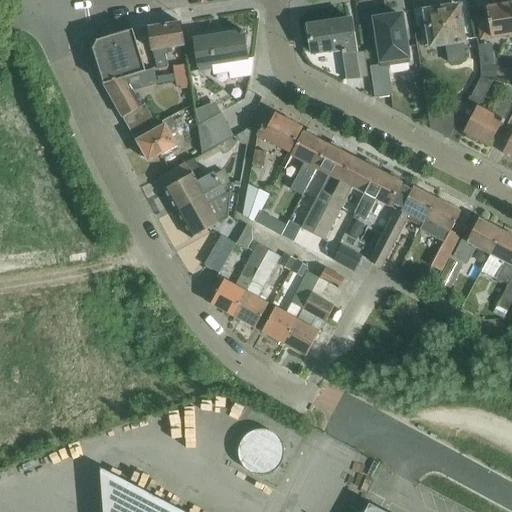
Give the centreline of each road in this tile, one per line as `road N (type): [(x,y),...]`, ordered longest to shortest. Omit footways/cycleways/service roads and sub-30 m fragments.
road 1 (residential): [(308,397),(222,349),(150,260),(31,9)]
road 2 (residential): [(511,195),(268,70),(266,0)]
road 3 (residential): [(308,397),(511,506)]
road 4 (unknown): [(285,511),(140,455),(121,453),(70,473)]
